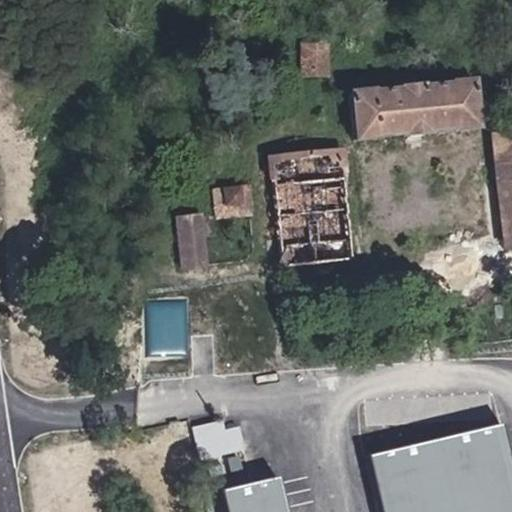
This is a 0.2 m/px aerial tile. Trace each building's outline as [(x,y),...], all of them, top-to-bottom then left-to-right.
[(301,69),(324,69),(323,50),(301,51),(301,69)] [(324,79),(324,69),(301,69),(301,79),(324,79)] [(478,124),(473,79),(350,93),(355,137),(478,124)] [(511,244),(511,134),(494,136),(506,245),(511,244)] [(352,259),(340,150),(270,158),(282,267),(352,259)] [(249,211),(246,185),(215,189),(218,214),(249,211)] [(199,216),(177,218),(182,265),(204,263),(199,216)] [(500,388),(511,386),(511,371),(497,375),(500,388)] [(511,511),(492,430),(366,461),(378,511),(511,511)] [(273,511),(267,482),(219,493),(223,511),(273,511)]
